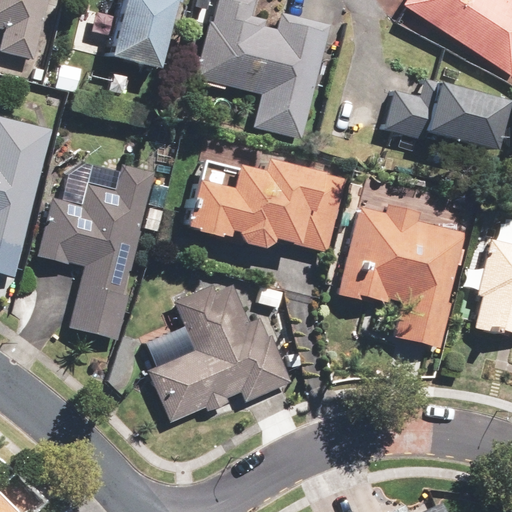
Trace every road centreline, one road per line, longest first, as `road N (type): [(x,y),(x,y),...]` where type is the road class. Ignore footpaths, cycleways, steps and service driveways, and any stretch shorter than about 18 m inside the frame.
road 1 (residential): [(199,511),(328,438),(466,430),(511,446)]
road 2 (residential): [(0,376),(138,511)]
